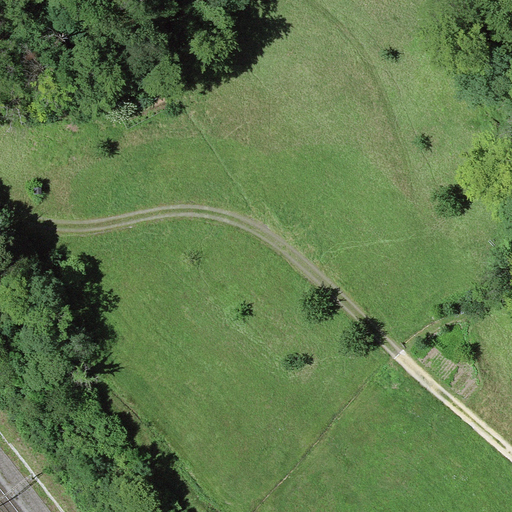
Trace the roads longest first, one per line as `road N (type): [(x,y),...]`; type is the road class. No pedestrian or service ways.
road 1 (track): [(511,450),(307,267),(240,222),(169,211),(80,231),(0,208)]
road 2 (track): [(376,334),(421,273),(423,214),(405,149),(359,44),(312,0)]
